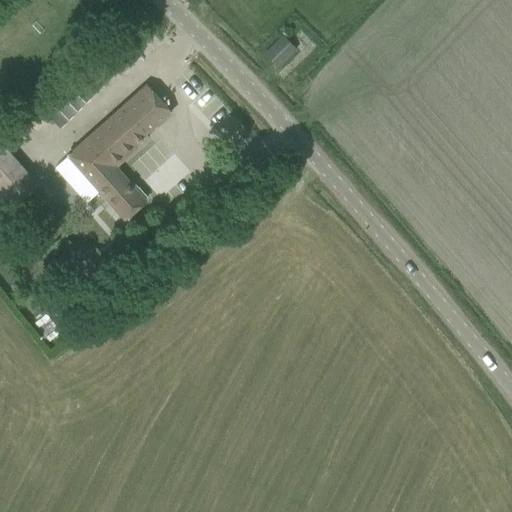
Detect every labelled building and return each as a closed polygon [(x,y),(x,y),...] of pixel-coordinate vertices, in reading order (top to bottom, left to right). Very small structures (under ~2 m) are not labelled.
[(88,42),(98,31),(86,19),(76,31),(88,42)] [(101,54),(121,74),(141,54),(121,34),(101,54)] [(265,55),(277,68),(296,50),(283,37),(265,55)] [(16,67),(13,77),(21,79),(24,70),(16,67)] [(132,101),(69,155),(100,192),(124,220),(131,214),(145,202),(143,201),(147,197),(138,187),(135,191),(114,168),(149,138),(145,134),(155,125),(157,127),(170,114),(147,88),(132,101)] [(0,145),(0,203),(9,213),(37,186),(6,153),(0,145)] [(198,195),(175,216),(186,228),(209,207),(198,195)] [(75,277),(56,292),(66,304),(85,290),(75,277)]
